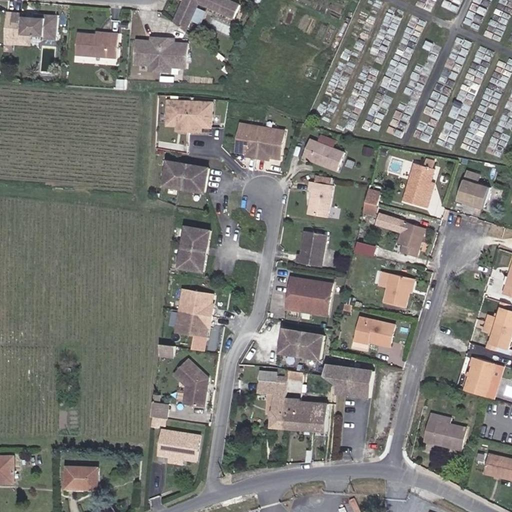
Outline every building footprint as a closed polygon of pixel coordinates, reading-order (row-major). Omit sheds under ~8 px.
[(225,0),(187,0),(176,24),(187,34),(200,4),(236,20),(241,7),(225,0)] [(8,14),(6,46),(13,46),(14,43),(22,44),(23,37),(32,38),(44,39),(44,41),(57,42),(59,18),(40,17),(40,20),(24,19),(24,15),(8,14)] [(119,36),(110,35),(110,38),(97,38),(78,36),(77,58),(118,61),(119,36)] [(32,48),(32,38),(23,37),(22,44),(14,43),(13,46),(32,48)] [(156,44),(139,42),(138,44),(137,66),(151,68),(151,72),(173,74),(173,69),(188,70),(189,46),(172,44),(172,40),(156,39),(156,44)] [(209,100),(165,98),(163,123),(173,123),(173,126),(178,127),(177,129),(192,129),(193,127),(198,127),(198,125),(208,125),(209,100)] [(267,156),(271,157),(280,160),(287,133),(245,123),(238,149),(247,151),(251,152),(250,155),(266,159),(267,156)] [(347,154),(313,140),(305,158),(340,172),(347,154)] [(185,167),(186,161),(170,158),(165,183),(206,191),(210,166),(194,163),(193,169),(185,167)] [(194,163),(186,161),(185,167),(193,169),(194,163)] [(429,207),(431,200),(427,199),(432,182),(436,169),(434,169),(436,164),(427,161),(426,166),(416,164),(405,200),(429,207)] [(484,208),(491,188),(466,180),(460,201),(484,208)] [(338,187),(312,182),(311,189),(315,190),(311,214),(332,217),(338,187)] [(427,199),(431,200),(436,183),(432,182),(427,199)] [(367,201),(379,205),(382,192),(370,189),(367,201)] [(399,243),(404,245),(402,251),(418,257),(428,228),(406,221),(399,243)] [(205,267),(208,250),(202,249),(203,242),(210,244),(213,226),(188,222),(181,263),(205,267)] [(321,266),(327,235),(306,231),(302,254),(300,254),(298,263),(321,266)] [(379,256),(382,245),(362,240),(359,250),(379,256)] [(381,285),(390,288),(386,302),(407,307),(414,279),(385,272),(381,285)] [(337,285),(295,277),(290,309),(331,317),(337,285)] [(208,333),(209,323),(210,319),(213,320),(215,304),(212,303),(213,300),(214,290),(184,285),(178,329),(208,333)] [(353,312),(354,305),(347,303),(345,310),(353,312)] [(511,349),(511,346),(511,305),(503,303),(499,317),(490,314),(486,330),(494,333),(490,343),(511,349)] [(391,345),(396,326),(362,318),(358,337),(391,345)] [(326,336),(310,333),(309,339),(301,337),(301,331),(286,329),(281,353),(322,360),(326,336)] [(176,341),(161,339),(160,349),(174,351),(176,341)] [(489,348),(510,354),(511,349),(490,343),(489,348)] [(211,373),(190,354),(176,369),(188,381),(186,400),(207,403),(210,386),(206,383),(206,381),(211,379),(211,373)] [(466,390),(487,396),(496,364),(476,357),(466,390)] [(504,366),(496,364),(487,396),(495,398),(504,366)] [(338,394),(374,398),(377,371),(329,365),(327,375),(338,385),(338,394)] [(289,370),(262,368),(262,376),(269,376),(269,380),(289,381),(289,378),(289,370)] [(305,371),(289,370),(289,378),(304,379),(305,371)] [(273,426),(289,428),(291,411),(285,411),(285,397),(287,397),(289,381),(269,380),(269,376),(262,376),(261,392),(269,392),(275,393),(274,414),(273,426)] [(289,428),(312,430),(313,415),(301,413),(302,401),(302,399),(287,397),(285,397),(285,411),(291,411),(289,428)] [(155,398),(155,413),(162,414),(169,415),(171,400),(155,398)] [(313,415),(312,430),(327,431),(329,404),(302,401),(301,413),(313,415)] [(451,423),(452,418),(433,413),(427,441),(462,449),(467,427),(451,423)] [(166,426),(163,446),(167,446),(169,447),(173,453),(200,455),(204,430),(166,426)] [(511,479),(511,458),(490,453),(485,473),(511,479)] [(0,480),(18,481),(17,455),(0,454),(0,480)] [(82,484),(99,485),(100,468),(69,467),(68,487),(82,488),(82,484)]
